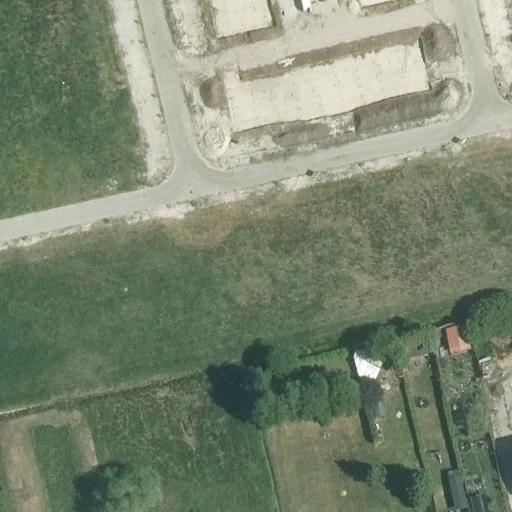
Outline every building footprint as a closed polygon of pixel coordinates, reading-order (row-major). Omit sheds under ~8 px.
[(210,0),(215,16),(250,7),(247,0),(210,0)] [(250,7),(215,16),(220,37),(255,28),(254,27),(270,23),(268,16),(253,19),(250,7)] [(395,10),(387,11),(389,22),(397,20),(395,10)] [(374,14),(366,16),(368,27),(376,25),(374,14)] [(366,16),(358,18),(360,28),(368,27),(366,16)] [(332,24),(324,25),(326,36),(334,34),(332,24)] [(324,25),(315,27),(318,38),(326,36),(324,25)] [(290,33),(282,35),(284,45),(292,43),(290,33)] [(282,35),(273,37),(276,47),(284,45),(282,35)] [(248,42),(239,44),(242,55),(250,53),(248,42)] [(239,44),(231,46),(233,56),(242,55),(239,44)] [(419,50),(397,55),(405,94),(427,89),(419,50)] [(397,55),(375,60),(384,99),(405,94),(397,55)] [(375,60),(354,64),(363,103),(384,99),(375,60)] [(354,64),(333,69),(342,108),(363,103),(354,64)] [(333,69),(312,74),(321,113),(342,108),(333,69)] [(312,74),(291,78),(300,117),(321,113),(312,74)] [(291,78),(270,83),(279,122),(300,117),(291,78)] [(270,83),(249,88),(258,127),(279,122),(270,83)] [(249,88),(227,92),(235,132),(258,127),(249,88)] [(0,205),(17,202),(11,176),(24,173),(18,148),(0,152),(0,205)] [(487,183),(484,183),(486,195),(490,194),(491,199),(511,194),(511,163),(485,169),(487,183)] [(413,184),(397,187),(405,221),(448,211),(454,236),(471,233),(462,193),(447,197),(442,177),(427,181),(426,178),(412,181),(413,184)] [(358,196),(313,206),(320,238),(346,232),(348,244),(380,237),(373,206),(361,209),(358,196)] [(162,239),(146,242),(153,275),(181,268),(185,284),(214,278),(208,251),(195,254),(191,232),(174,236),(174,234),(162,237),(162,239)] [(131,300),(124,268),(111,271),(106,252),(61,262),(64,275),(61,276),(64,293),(68,292),(68,293),(112,283),(116,303),(131,300)] [(0,308),(23,303),(28,329),(50,324),(41,287),(27,290),(22,270),(9,273),(8,272),(0,273),(0,308)] [(471,354),(466,330),(445,334),(450,358),(471,354)] [(422,474),(411,477),(414,490),(425,487),(422,474)] [(505,477),(486,479),(490,511),(509,509),(505,477)] [(450,491),(462,488),(460,480),(448,483),(450,491)]
